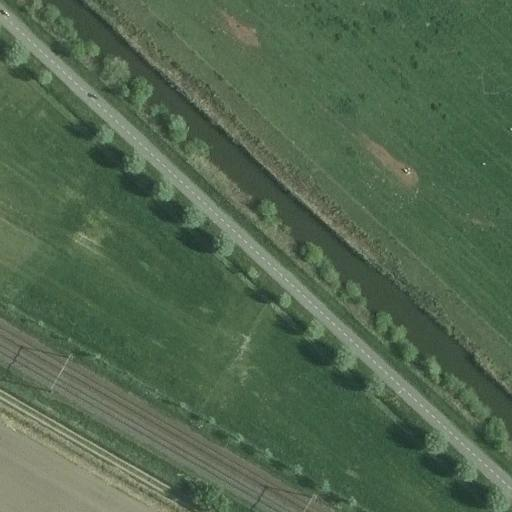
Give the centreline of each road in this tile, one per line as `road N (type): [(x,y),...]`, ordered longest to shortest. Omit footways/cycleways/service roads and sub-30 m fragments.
road 1 (unclassified): [(511,491),(0,14)]
road 2 (track): [(0,400),(192,511)]
